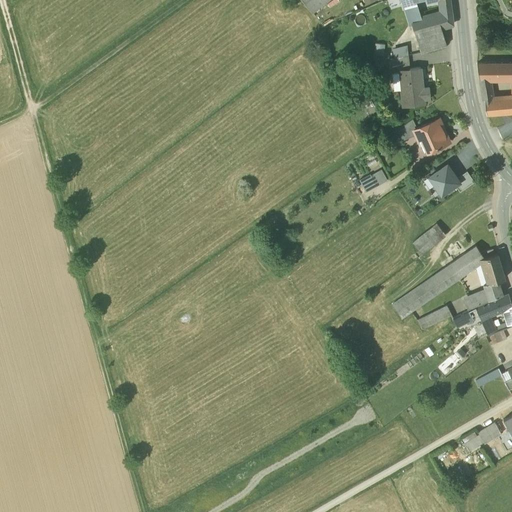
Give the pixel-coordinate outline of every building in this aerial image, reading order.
[(326,0),(303,0),(313,12),(326,0)] [(412,0),(400,0),(409,26),(412,25),(409,17),(409,16),(405,4),(413,1),(412,0)] [(412,0),(413,1),(405,4),(409,16),(409,17),(411,24),(422,18),(418,1),(421,0),(412,0)] [(450,0),(440,1),(441,12),(451,10),(450,0)] [(441,12),(423,18),(422,18),(411,24),(412,25),(415,35),(441,28),(453,25),(451,10),(441,12)] [(441,28),(415,35),(420,53),(446,45),(441,28)] [(385,44),(376,43),(374,56),(384,56),(385,44)] [(390,59),(392,67),(409,62),(407,56),(397,59),(396,58),(390,59)] [(511,61),(486,62),(476,63),(479,82),(488,81),(488,77),(511,77),(511,61)] [(409,62),(392,67),(393,73),(399,73),(399,72),(409,71),(409,69),(410,69),(409,62)] [(410,69),(409,69),(409,71),(399,72),(399,73),(402,106),(422,104),(422,99),(430,99),(429,87),(423,88),(420,67),(410,69)] [(488,81),(479,82),(482,99),(483,99),(492,98),(490,91),(488,81)] [(511,96),(492,98),(483,99),(486,114),(511,112),(511,96)] [(412,118),(396,129),(402,141),(415,135),(413,129),(416,128),(412,118)] [(416,128),(413,129),(415,135),(418,140),(423,137),(429,150),(436,148),(439,147),(439,146),(449,142),(438,118),(416,128)] [(423,137),(418,140),(423,153),(429,150),(423,137)] [(456,179),(447,166),(430,177),(442,193),(448,189),(458,182),(456,179)] [(474,183),(467,172),(456,179),(458,182),(448,189),(449,191),(455,187),(459,193),(474,183)] [(371,177),(361,182),(365,192),(375,187),(371,177)] [(437,224),(425,234),(432,242),(444,233),(437,224)] [(432,242),(425,234),(413,244),(420,252),(432,242)] [(476,246),(451,264),(459,275),(481,259),(484,258),(481,253),(476,246)] [(493,249),(481,253),(484,258),(494,255),(493,249)] [(504,279),(496,255),(494,255),(484,258),(481,259),(489,284),(498,281),(504,279)] [(451,264),(392,305),(401,319),(461,277),(459,275),(451,264)] [(489,284),(483,285),(486,292),(488,301),(502,295),(498,281),(489,284)] [(486,292),(464,301),(467,309),(467,310),(488,301),(486,292)] [(511,306),(509,295),(484,305),(477,307),(481,316),(482,319),(491,315),(502,310),(511,306)] [(447,306),(417,320),(421,329),(451,315),(447,306)] [(511,306),(502,310),(509,327),(511,326),(511,306)] [(481,316),(477,307),(454,319),(458,327),(481,316)] [(498,331),(491,315),(482,319),(489,335),(498,331)] [(495,345),(508,339),(504,330),(491,336),(495,345)] [(475,380),(478,387),(503,376),(499,369),(475,380)] [(495,424),(485,429),(492,440),(501,435),(495,424)] [(492,440),(485,429),(478,433),(479,435),(484,443),(485,444),(492,440)] [(479,435),(465,444),(469,452),(484,443),(479,435)]
